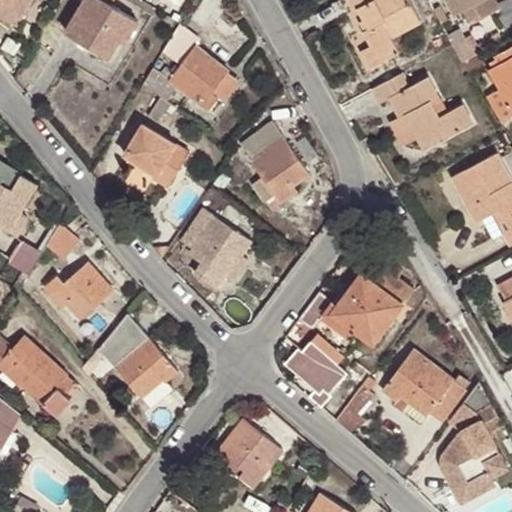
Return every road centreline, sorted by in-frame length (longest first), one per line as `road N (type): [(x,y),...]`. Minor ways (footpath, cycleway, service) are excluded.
road 1 (residential): [(258,0),(339,159),(341,204),(325,248),(235,363)]
road 2 (residential): [(0,103),(235,363)]
road 3 (unknown): [(339,170),(404,189),(511,361)]
road 4 (residential): [(235,363),(412,511)]
road 5 (residential): [(235,363),(129,511)]
